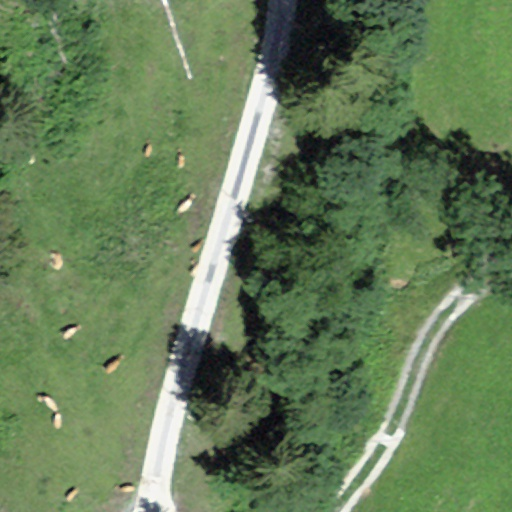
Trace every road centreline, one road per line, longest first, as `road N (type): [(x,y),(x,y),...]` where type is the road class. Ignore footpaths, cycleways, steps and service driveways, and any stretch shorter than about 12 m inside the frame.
road 1 (track): [(156,511),(291,0)]
road 2 (track): [(347,511),(424,361),(482,277),(511,263)]
